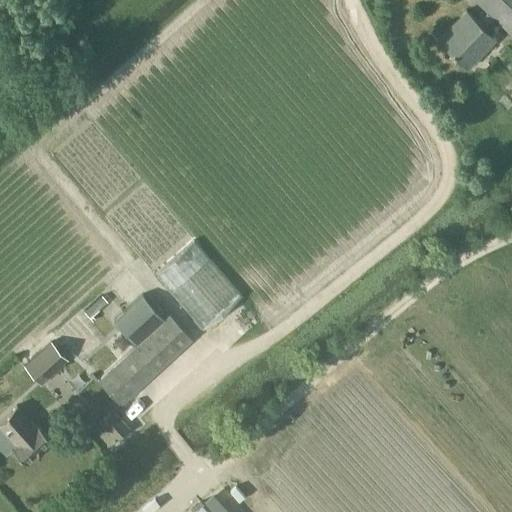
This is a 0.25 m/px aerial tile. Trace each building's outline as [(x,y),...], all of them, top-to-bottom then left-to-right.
[(493,17),(511,35),(511,0),(475,0),(487,12),(478,21),(466,10),(437,39),(467,67),(495,38),(484,27),(493,17)] [(159,269),(204,325),(241,295),(197,239),(159,269)] [(101,294),(83,311),(89,318),(107,301),(101,294)] [(168,314),(164,319),(141,295),(113,321),(135,345),(98,379),(119,403),(190,338),(168,314)] [(24,365),(40,383),(67,359),(51,341),(24,365)] [(11,447),(26,463),(51,440),(37,424),(35,426),(16,405),(0,419),(0,427),(15,444),(11,447)] [(100,421),(116,438),(128,427),(111,410),(100,421)] [(210,511),(201,501),(188,511),(210,511)]
